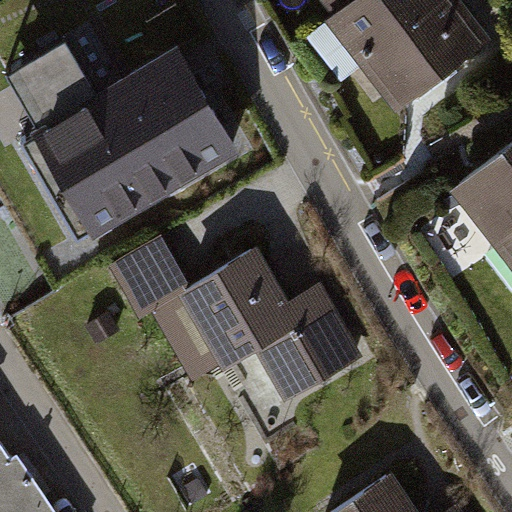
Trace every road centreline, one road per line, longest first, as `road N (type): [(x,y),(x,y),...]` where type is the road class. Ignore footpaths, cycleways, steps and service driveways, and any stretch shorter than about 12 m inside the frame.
road 1 (residential): [(511,468),(228,0)]
road 2 (residential): [(0,351),(109,511)]
